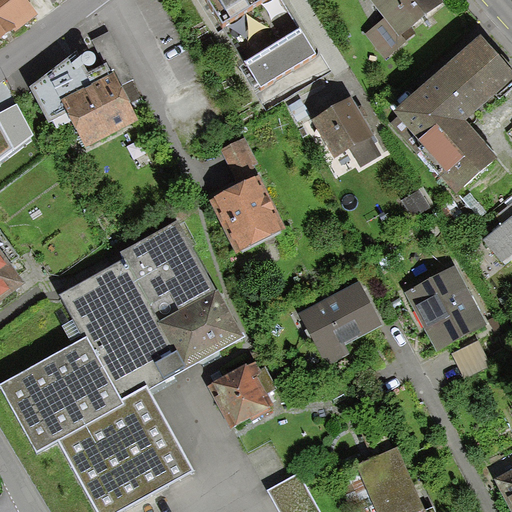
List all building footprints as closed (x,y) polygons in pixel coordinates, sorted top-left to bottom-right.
[(0,0),(0,43),(3,41),(1,38),(13,29),(16,32),(38,15),(26,0),(0,0)] [(278,0),(198,0),(217,31),(255,10),(273,42),(240,60),(256,88),(311,56),(278,0)] [(435,0),(364,0),(381,20),(362,36),(383,61),(404,44),(397,35),(437,2),(435,0)] [(456,191),(498,156),(467,120),(511,81),(511,70),(483,37),(395,112),(400,117),(393,122),(418,151),(425,144),(445,168),(440,173),(456,191)] [(111,82),(67,106),(89,147),(133,124),(111,82)] [(351,95),(310,119),(333,159),(350,149),(360,167),(381,154),(376,145),(380,143),(351,95)] [(0,160),(33,134),(17,105),(0,112),(0,160)] [(213,200),(240,251),(278,231),(251,180),(213,200)] [(424,187),(402,200),(412,217),(434,204),(424,187)] [(511,253),(511,197),(477,227),(504,260),(511,253)] [(127,263),(63,298),(87,341),(123,405),(146,392),(241,338),(178,227),(124,258),(127,263)] [(0,303),(25,285),(19,276),(28,269),(0,230),(0,303)] [(450,268),(405,292),(439,351),(484,326),(450,268)] [(353,285),(298,313),(326,369),(346,358),(340,346),(375,329),(353,285)] [(484,340),(456,353),(468,378),(496,365),(484,340)] [(123,405),(87,341),(1,388),(38,453),(58,441),(123,405)] [(246,368),(215,386),(237,425),(273,405),(252,368),(248,370),(246,368)] [(123,405),(58,441),(97,511),(119,511),(191,472),(146,392),(123,405)] [(422,511),(396,454),(360,470),(378,511),(422,511)] [(511,474),(500,481),(511,504),(511,474)] [(319,511),(299,476),(270,492),(281,511),(319,511)]
